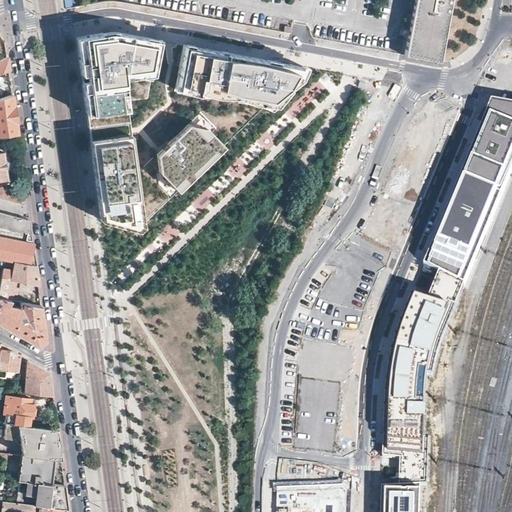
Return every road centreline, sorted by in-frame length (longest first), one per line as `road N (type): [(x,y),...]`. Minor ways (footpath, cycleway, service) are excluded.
road 1 (residential): [(468,71),(425,76),(120,15),(47,26),(13,12)]
road 2 (residential): [(365,464),(378,335),(471,99),(468,71)]
road 3 (residential): [(63,367),(13,12)]
road 4 (residential): [(82,511),(63,367)]
